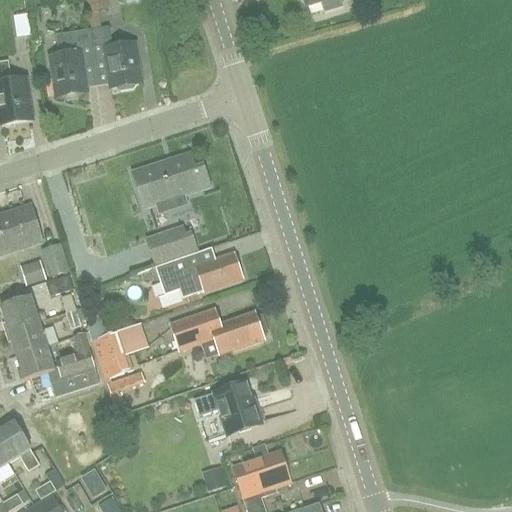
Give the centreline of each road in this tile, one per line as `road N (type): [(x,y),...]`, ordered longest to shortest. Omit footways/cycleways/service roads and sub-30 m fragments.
road 1 (tertiary): [(379,511),(246,98)]
road 2 (unclassified): [(0,177),(246,98)]
